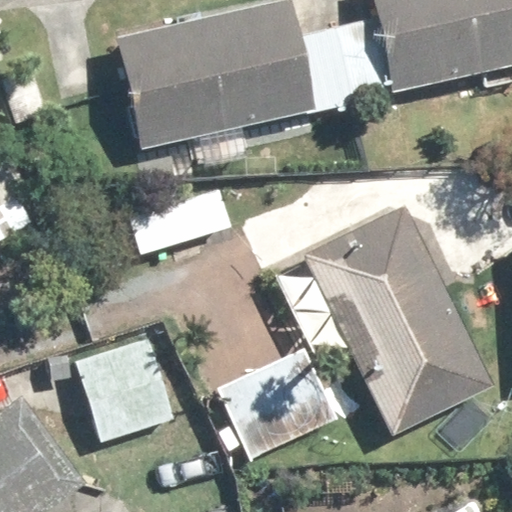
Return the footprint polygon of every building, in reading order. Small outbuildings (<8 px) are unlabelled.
[(272,0),(100,38),(124,149),(296,111),(272,0)] [(511,0),(353,0),(376,95),(511,63),(511,0)] [(0,233),(42,208),(0,137),(0,233)] [(108,238),(121,274),(210,241),(196,205),(108,238)] [(387,205),(285,255),(374,438),(477,388),(387,205)] [(140,335),(58,363),(86,446),(168,417),(140,335)] [(0,511),(35,511),(71,486),(5,396),(0,400),(0,511)]
